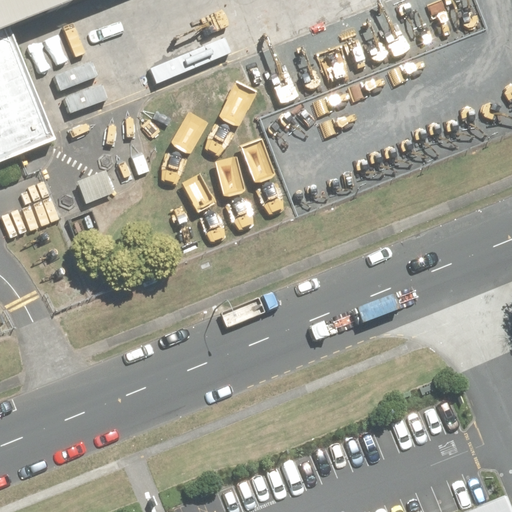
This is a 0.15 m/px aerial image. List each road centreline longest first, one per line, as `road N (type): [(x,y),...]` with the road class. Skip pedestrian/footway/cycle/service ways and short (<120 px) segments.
road 1 (secondary): [(511,235),(0,448)]
road 2 (unknown): [(293,0),(94,94),(37,182),(0,216)]
